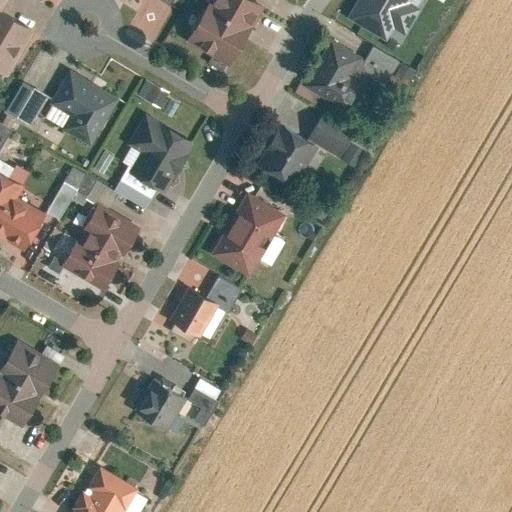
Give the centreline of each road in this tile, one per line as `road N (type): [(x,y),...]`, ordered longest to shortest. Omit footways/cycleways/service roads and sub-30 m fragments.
road 1 (residential): [(100,344),(238,114)]
road 2 (residential): [(3,511),(100,344)]
road 3 (residential): [(74,22),(238,114)]
road 4 (residential): [(238,114),(306,0)]
